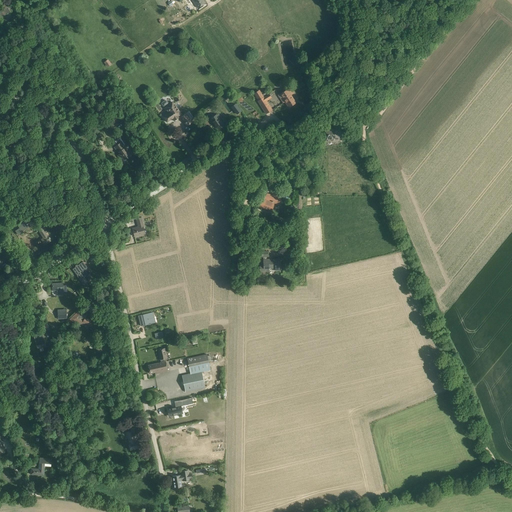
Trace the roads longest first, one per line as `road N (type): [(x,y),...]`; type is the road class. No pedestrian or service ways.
road 1 (track): [(364,123),(363,145),(478,437),(511,482)]
road 2 (unclassified): [(162,511),(159,464),(106,226)]
road 3 (track): [(106,226),(208,150),(353,102)]
road 4 (unclassified): [(106,226),(76,148),(41,114),(0,94)]
road 5 (unclassified): [(0,299),(106,226)]
